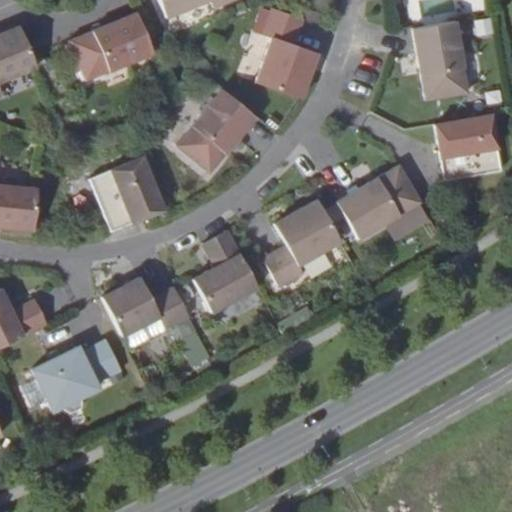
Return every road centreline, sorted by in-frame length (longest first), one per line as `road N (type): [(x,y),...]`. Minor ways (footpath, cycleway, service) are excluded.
road 1 (residential): [(0,246),(116,252),(194,221),(284,157),(335,89),(359,0)]
road 2 (secondary): [(152,511),(511,318)]
